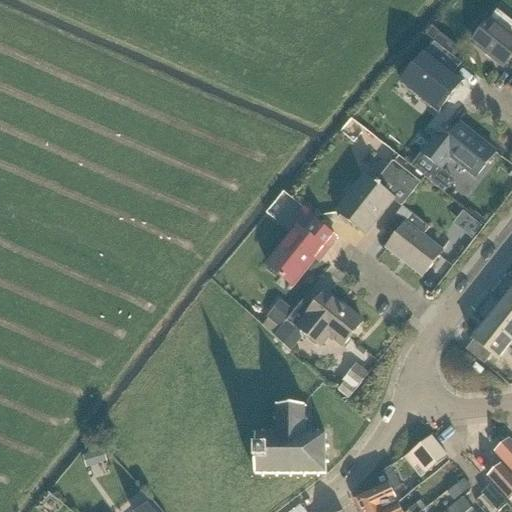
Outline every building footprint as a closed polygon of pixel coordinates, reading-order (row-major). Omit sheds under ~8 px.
[(482,25),(471,39),(474,42),(473,44),(503,68),(511,56),(511,23),(498,12),(485,28),(482,25)] [(435,43),(402,84),(438,114),(464,82),(455,74),(462,65),(435,43)] [(413,166),(433,181),(452,157),(479,178),(498,154),(462,125),(454,134),(445,126),(413,166)] [(393,198),(404,206),(422,184),(395,163),(378,185),(368,177),(339,214),(342,216),(339,220),(347,227),(350,222),(367,235),(378,220),(377,219),(393,198)] [(432,228),(404,207),(387,228),(397,236),(387,249),(424,278),(444,252),(425,236),(432,228)] [(297,232),(269,267),(293,287),(323,249),(328,253),(338,240),(314,221),(316,218),(304,208),(290,226),(297,232)] [(474,220),(464,232),(473,239),(483,227),(474,220)] [(511,291),(503,303),(511,310),(511,291)] [(287,321),(274,337),(289,351),(297,340),(295,339),(300,333),(298,331),(299,330),(304,333),(307,339),(310,342),(313,345),(316,347),(321,347),(322,348),(330,337),(344,348),(365,323),(327,293),(314,310),(304,302),(288,322),(287,321)] [(269,319),(263,326),(274,337),(281,329),(294,312),(282,302),(268,319),(269,319)] [(511,310),(503,303),(488,322),(511,341),(511,310)] [(511,341),(488,322),(472,341),(498,362),(510,346),(511,347),(511,341)] [(346,378),(359,388),(370,375),(357,365),(346,378)] [(345,383),(338,392),(349,399),(355,391),(345,383)] [(255,435),(254,475),(325,475),(326,435),(304,435),(305,408),(276,408),(276,436),(255,435)] [(450,458),(433,437),(405,459),(422,480),(450,458)] [(511,444),(509,441),(496,453),(511,471),(511,444)] [(511,478),(501,465),(488,477),(510,502),(511,500),(511,478)] [(367,494),(354,500),(357,506),(360,511),(381,511),(399,503),(394,492),(401,488),(392,468),(364,488),(367,494)] [(466,481),(451,492),(456,499),(472,488),(466,481)] [(491,485),(482,494),(498,511),(499,511),(508,504),(491,485)] [(464,498),(448,511),(470,511),(473,510),(464,498)] [(403,511),(399,503),(381,511),(424,511),(427,510),(421,501),(408,511),(403,511)]
